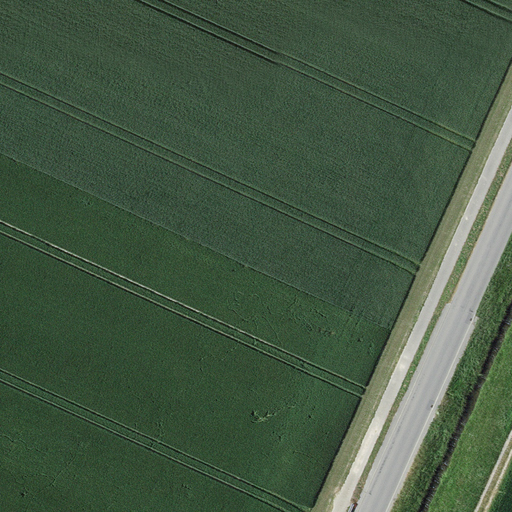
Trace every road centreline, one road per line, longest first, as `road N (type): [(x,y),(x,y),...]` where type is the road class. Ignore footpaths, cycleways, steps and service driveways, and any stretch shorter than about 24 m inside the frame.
road 1 (track): [(511,119),(337,511)]
road 2 (tertiary): [(370,511),(511,195)]
